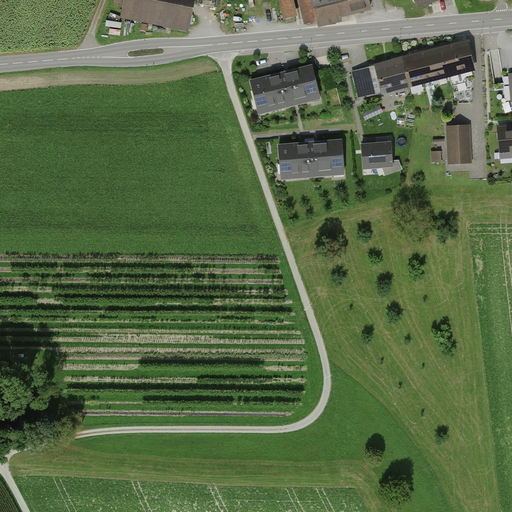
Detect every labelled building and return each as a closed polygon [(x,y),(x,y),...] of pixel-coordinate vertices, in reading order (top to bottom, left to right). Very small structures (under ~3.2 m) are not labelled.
[(126,0),(122,19),(189,33),(195,0),(126,0)] [(298,19),(293,0),(280,0),(285,22),(298,19)] [(307,28),(374,10),(370,0),(305,0),(306,1),(300,2),(307,28)] [(416,0),(420,10),(448,0),(416,0)] [(403,59),(354,72),(361,98),(410,86),(453,74),(456,85),(467,82),(464,71),(474,68),(471,60),(474,59),(471,51),(469,51),(467,42),(403,58),(403,59)] [(312,65),(250,81),(259,117),(322,100),(312,65)] [(511,124),(498,126),(500,160),(511,158),(511,124)] [(473,165),(471,127),(446,128),(449,167),(473,165)] [(344,140),(278,146),(281,182),(347,177),(344,140)] [(362,147),(364,172),(383,170),(385,176),(403,170),(399,161),(394,162),(392,144),(362,147)]
